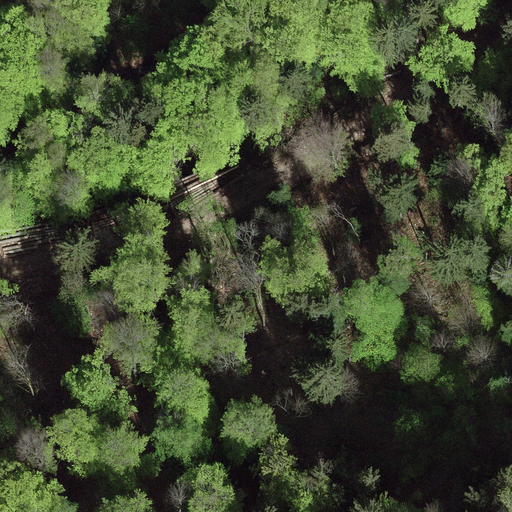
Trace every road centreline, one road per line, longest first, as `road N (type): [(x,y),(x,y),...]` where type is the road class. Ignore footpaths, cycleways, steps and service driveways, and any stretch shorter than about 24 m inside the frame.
road 1 (track): [(0,268),(167,235),(262,190),(333,149),(511,16)]
road 2 (unclassified): [(228,0),(169,54),(0,156)]
